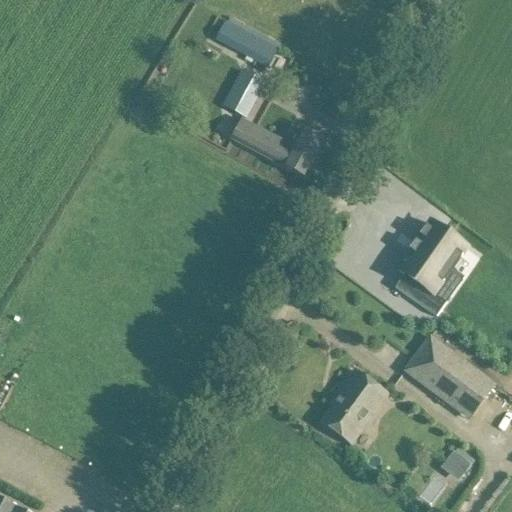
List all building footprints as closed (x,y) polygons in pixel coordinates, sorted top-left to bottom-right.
[(277,51),(241,31),(232,49),(268,69),(277,51)] [(224,107),(247,119),(265,85),(243,73),(224,107)] [(231,140),(307,181),(327,145),(300,131),(288,153),(269,143),(271,139),(241,123),(231,140)] [(396,287),(395,289),(436,318),(446,304),(433,295),(441,284),(443,285),(443,283),(442,282),(459,257),(461,259),(462,257),(461,256),(465,250),(430,225),(427,229),(426,228),(425,229),(426,230),(421,237),(420,236),(419,237),(420,238),(417,244),(415,242),(415,244),(416,245),(411,252),(410,251),(409,252),(410,253),(397,271),(409,279),(401,290),(396,287)] [(469,421),(494,387),(430,339),(405,373),(469,421)] [(341,398),(321,424),(350,446),(368,422),(365,419),(383,395),(386,397),(387,397),(355,373),(338,395),(341,398)] [(446,467),(462,479),(470,467),(454,455),(446,467)] [(420,494),(438,507),(458,481),(440,467),(420,494)] [(0,511),(23,511),(16,508),(0,499),(0,511)]
